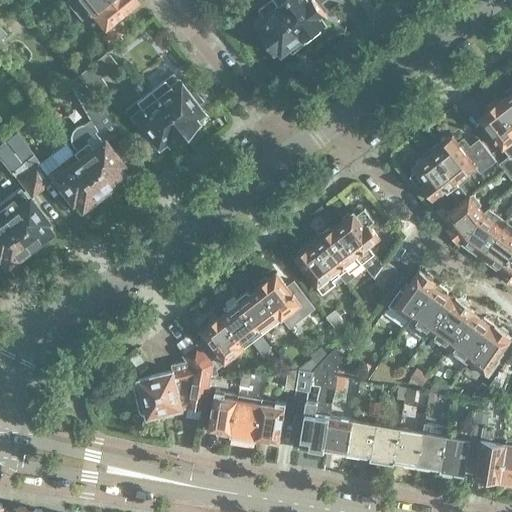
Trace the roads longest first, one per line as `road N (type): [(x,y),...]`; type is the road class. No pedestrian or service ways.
road 1 (residential): [(44,319),(149,262),(287,155)]
road 2 (residential): [(511,307),(421,238),(333,119)]
road 3 (residential): [(333,119),(487,0)]
road 4 (residential): [(287,155),(186,31),(173,0)]
road 5 (primary): [(188,484),(9,435)]
road 6 (primary): [(5,464),(188,484)]
road 7 (primary): [(346,511),(188,484)]
road 8 (residential): [(9,435),(19,378),(44,319)]
